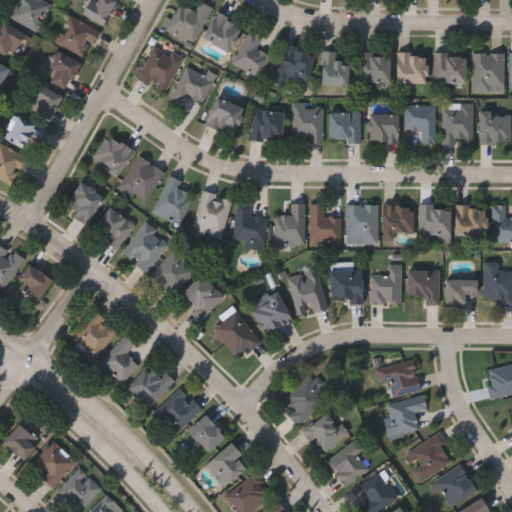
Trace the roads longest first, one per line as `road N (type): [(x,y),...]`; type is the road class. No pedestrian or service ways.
road 1 (residential): [(329,511),(249,408),(32,226),(0,210)]
road 2 (residential): [(111,99),(239,173),(511,180)]
road 3 (residential): [(249,408),(343,342),(511,343)]
road 4 (residential): [(247,0),(295,24),(511,30)]
road 5 (residential): [(32,226),(164,0)]
road 6 (secondary): [(0,361),(161,511)]
road 7 (residential): [(458,342),(459,388),(511,486)]
